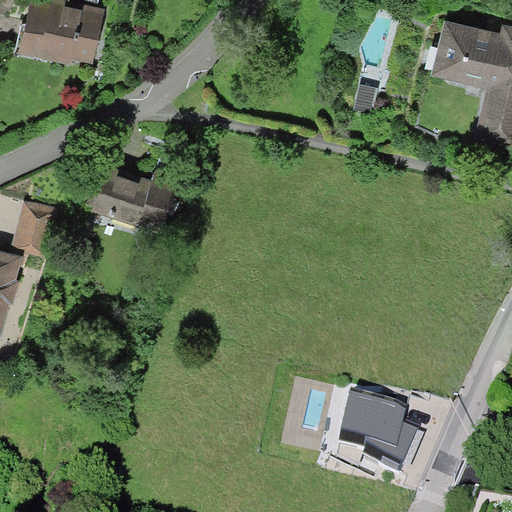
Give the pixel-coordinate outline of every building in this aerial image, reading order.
[(99,11),(30,0),(23,0),(15,53),(91,65),(99,11)] [(496,31),(438,18),(426,75),(484,87),(474,134),(511,142),(511,24),(498,21),(496,31)] [(178,182),(99,162),(85,213),(132,226),(136,211),(168,219),(178,182)] [(63,213),(23,204),(12,251),(53,260),(63,213)] [(12,251),(0,247),(0,346),(7,348),(30,256),(12,251)] [(402,405),(352,395),(340,453),(390,463),(402,405)]
